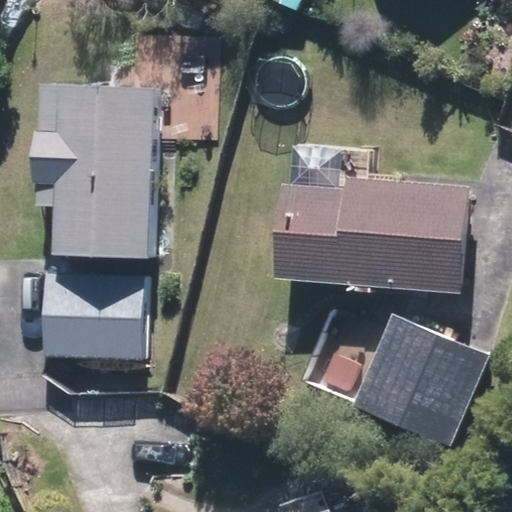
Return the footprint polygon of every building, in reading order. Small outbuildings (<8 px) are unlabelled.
[(311,0),(273,0),(273,1),(309,10),(311,0)] [(162,86),(43,84),(41,208),(59,208),(58,259),(158,261),(162,86)] [(381,148),(303,144),(301,183),(291,182),(286,284),(468,293),(474,184),(379,179),(381,148)] [(149,271),(50,270),(48,362),(147,364),(149,271)] [(496,353),(400,311),(359,403),(456,446),(496,353)]
